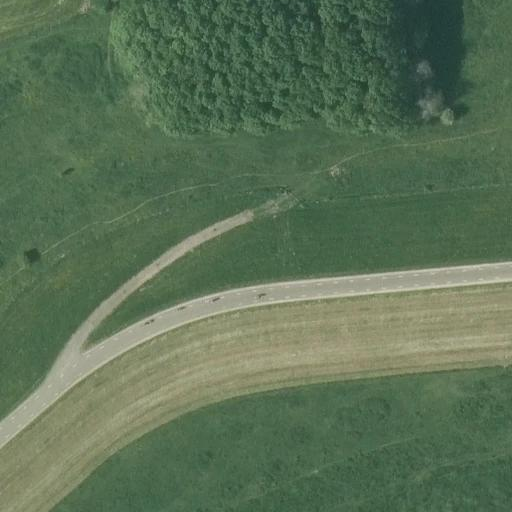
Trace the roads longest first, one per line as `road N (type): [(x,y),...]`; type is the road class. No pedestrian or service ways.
road 1 (unclassified): [(0,436),(77,367),(201,301),(254,289),(511,268)]
road 2 (track): [(292,196),(173,249),(120,286),(64,353),(56,386)]
